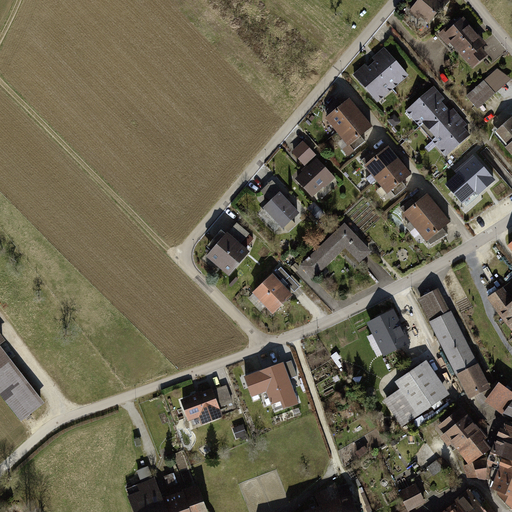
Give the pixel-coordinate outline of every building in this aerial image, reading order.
[(452,0),(421,0),(413,11),(432,26),(452,0)] [(493,46),(467,16),(443,36),(452,45),(456,41),(478,67),(492,56),(487,51),(493,46)] [(388,48),(357,74),(381,103),(413,76),(388,48)] [(501,92),(489,80),(471,97),(483,110),(501,92)] [(436,89),(410,111),(450,158),(476,135),(436,89)] [(354,100),(332,118),(355,147),(378,129),(354,100)] [(511,121),(502,130),(511,140),(509,146),(511,149),(511,121)] [(305,140),(292,151),(305,166),(318,155),(305,140)] [(416,176),(393,148),(371,166),(394,194),(416,176)] [(338,177),(319,156),(297,177),(316,198),(338,177)] [(457,176),(445,187),(463,205),(476,195),(480,197),(496,182),(474,156),(455,172),(457,176)] [(303,214),(284,193),(268,208),(287,229),(303,214)] [(456,223),(431,194),(409,214),(434,242),(456,223)] [(376,251),(348,221),(304,263),(318,279),(347,251),(361,266),(376,251)] [(237,223),(234,228),(247,237),(251,232),(237,223)] [(255,253),(232,234),(212,258),(235,277),(255,253)] [(299,295),(277,274),(258,293),(280,314),(299,295)] [(443,287),(421,298),(474,401),(496,390),(443,287)] [(511,295),(506,288),(491,297),(511,323),(511,295)] [(393,309),(369,322),(386,355),(411,342),(393,309)] [(0,328),(0,347),(4,345),(9,341),(0,328)] [(4,345),(0,347),(0,391),(23,423),(48,404),(4,345)] [(298,374),(292,359),(286,361),(291,376),(298,374)] [(275,411),(300,403),(286,361),(245,374),(252,396),(269,391),(275,411)] [(430,362),(400,382),(422,416),(453,396),(430,362)] [(511,389),(505,383),(491,402),(508,414),(511,415),(511,389)] [(217,388),(186,399),(193,420),(203,417),(206,426),(228,418),(217,388)] [(495,440),(466,406),(441,425),(445,432),(442,433),(470,466),(467,466),(471,478),(501,482),(510,459),(498,454),(491,443),(495,440)] [(511,422),(510,422),(498,454),(510,459),(501,482),(499,489),(511,503),(511,422)] [(149,467),(139,469),(142,479),(151,476),(149,467)] [(162,478),(131,490),(139,511),(210,511),(200,485),(170,497),(162,478)] [(492,511),(474,490),(445,511),(436,511),(420,485),(402,495),(410,511),(408,511),(492,511)] [(288,511),(359,511),(351,486),(317,495),(318,501),(287,509),(288,511)]
